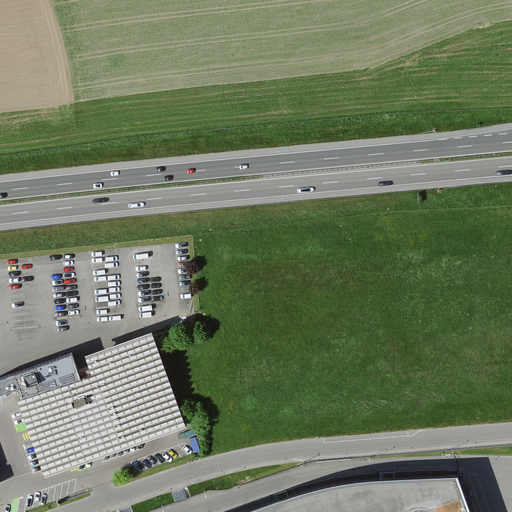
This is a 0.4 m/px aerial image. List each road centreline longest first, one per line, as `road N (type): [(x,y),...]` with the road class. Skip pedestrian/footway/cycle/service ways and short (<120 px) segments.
road 1 (motorway): [(0,215),(511,165)]
road 2 (motorway): [(511,141),(0,190)]
road 3 (unclassified): [(511,432),(252,456),(72,511)]
